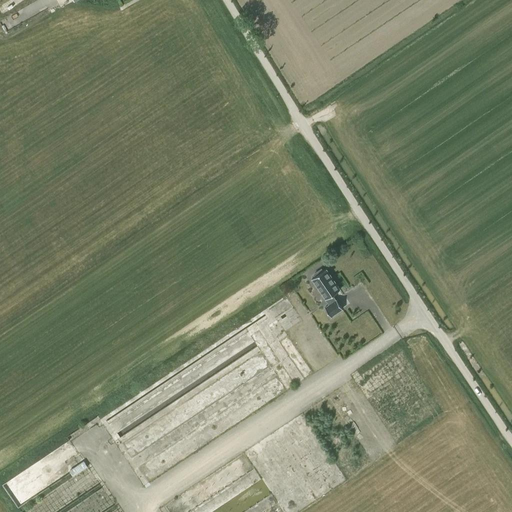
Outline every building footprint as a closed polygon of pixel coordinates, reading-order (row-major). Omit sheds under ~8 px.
[(340,290),(326,269),(323,271),(321,269),(314,274),(315,276),(312,278),(330,304),(325,308),(331,316),(343,309),(336,300),(335,300),(332,295),(340,290)] [(286,330),(302,320),(288,299),(283,303),(283,311),(274,317),(271,313),(268,315),(268,311),(265,307),(264,317),(270,317),(265,321),(258,321),(252,325),(259,325),(259,322),(265,330),(278,331),(279,330),(286,330)] [(246,439),(230,441),(233,453),(248,451),(253,480),(270,477),(276,511),(310,506),(306,478),(305,478),(303,468),(282,472),(280,462),(287,461),(286,453),(284,453),(281,440),(291,439),(290,429),(246,437),(246,439)] [(47,455),(17,475),(18,480),(15,483),(16,485),(18,490),(24,499),(31,497),(37,493),(35,484),(34,483),(33,484),(23,487),(19,475),(24,473),(29,480),(27,475),(31,472),(45,469),(43,463),(48,460),(56,458),(54,450),(46,455),(47,455)] [(55,471),(54,496),(81,497),(81,490),(93,490),(93,481),(92,481),(92,473),(83,473),(82,476),(61,475),(61,471),(55,471)]
